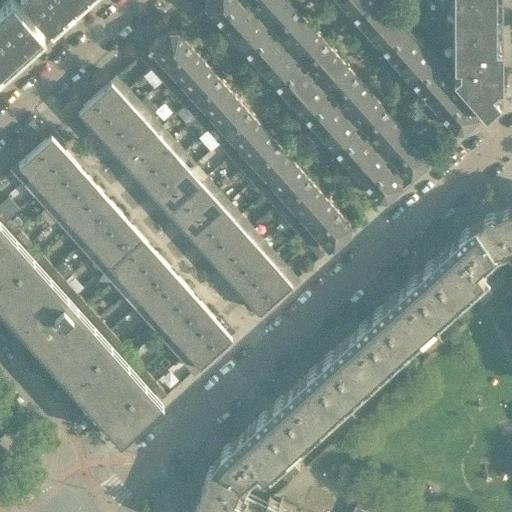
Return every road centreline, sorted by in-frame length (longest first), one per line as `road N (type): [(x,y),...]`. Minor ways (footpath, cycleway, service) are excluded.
road 1 (residential): [(85,511),(470,167),(511,139)]
road 2 (residential): [(0,129),(140,0)]
road 3 (residential): [(51,481),(50,415),(0,359)]
